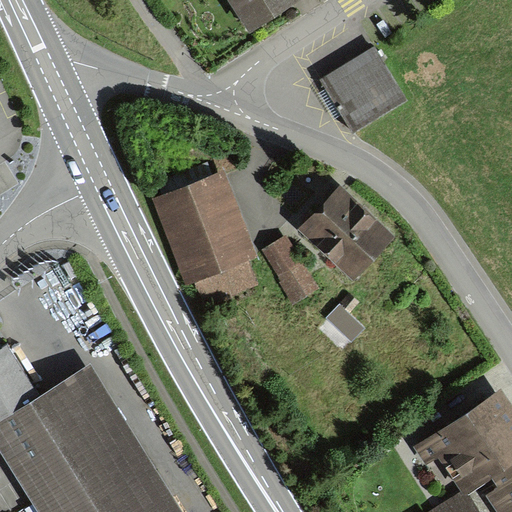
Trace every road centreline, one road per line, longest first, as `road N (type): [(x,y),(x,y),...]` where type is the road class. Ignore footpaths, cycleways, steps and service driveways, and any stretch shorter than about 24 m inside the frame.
road 1 (residential): [(222,108),(355,161),(406,195),(511,344)]
road 2 (secondary): [(100,181),(283,511)]
road 3 (residential): [(46,64),(102,66),(222,108)]
road 4 (residential): [(222,108),(241,77),(353,0)]
road 5 (secondary): [(46,64),(100,181)]
